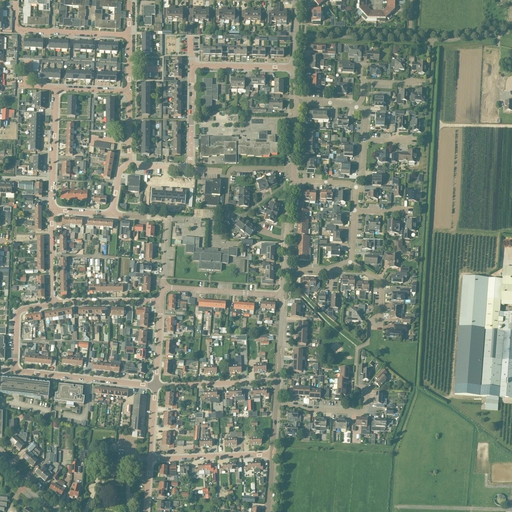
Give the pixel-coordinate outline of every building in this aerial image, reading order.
[(24,0),(24,11),(30,11),(31,5),(37,5),(36,0),(24,0)] [(43,5),(42,12),(49,12),(49,0),(36,0),(37,5),(43,5)] [(59,0),(59,13),(66,13),(66,6),(73,7),(72,0),(59,0)] [(78,7),(78,14),(85,14),(85,1),(74,0),(72,0),(73,7),(78,7)] [(102,8),(108,8),(109,2),(96,1),(95,14),(102,15),(102,8)] [(360,17),(361,16),(368,9),(366,7),(366,1),(359,1),(359,10),(358,11),(357,11),(357,12),(357,13),(360,17)] [(114,9),(114,15),(121,16),(121,2),(109,2),(108,8),(114,9)] [(399,7),(399,2),(395,2),(387,2),(387,7),(385,10),(390,15),(394,11),(394,6),(399,7)] [(155,15),(155,6),(150,6),(149,7),(143,7),(143,18),(142,18),(142,19),(143,19),(143,26),(151,26),(151,18),(151,15),(155,15)] [(164,9),(163,16),(167,16),(167,20),(167,23),(172,23),(172,20),(172,7),(169,7),(169,11),(167,11),(167,9),(164,9)] [(177,11),(177,20),(182,20),(182,22),(185,22),(185,16),(182,16),(182,7),(179,7),(179,11),(177,11)] [(193,20),(198,21),(198,8),(195,7),(195,12),(193,12),(193,10),(190,10),(190,16),(189,16),(188,23),(193,23),(193,20)] [(311,16),(324,17),(320,17),(320,11),(319,11),(319,8),(318,8),(312,7),(312,11),(311,11),(311,16)] [(205,12),(203,12),(203,21),(208,21),(208,23),(211,23),(212,17),(212,11),(208,10),(208,8),(206,8),(205,12)] [(216,10),(216,17),(219,17),(219,20),(219,21),(219,23),(219,24),(224,24),(224,21),(224,8),(221,8),(221,12),(219,12),(219,11),(216,10)] [(229,12),(229,21),(234,22),(234,24),(239,24),(239,9),(231,8),(231,12),(229,12)] [(250,22),(250,9),(247,9),(247,13),(245,13),(245,11),(242,11),(242,18),(245,18),(245,22),(250,22)] [(257,13),(255,13),(255,22),(260,22),(260,24),(263,24),(263,18),(264,18),(264,13),(260,13),(260,9),(257,9),(257,13)] [(268,12),(268,25),(271,25),(271,22),(276,22),(276,10),(273,9),(273,14),(271,13),(271,12),(268,12)] [(368,9),(361,16),(365,21),(367,19),(376,19),(376,12),(370,12),(368,9)] [(392,17),(390,15),(385,10),(382,12),(376,12),(376,19),(376,21),(379,21),(380,19),(385,19),(387,18),(389,20),(392,17)] [(23,25),(36,25),(36,19),(30,18),(30,11),(24,11),(23,25)] [(36,19),(36,25),(48,26),(49,12),(42,12),(42,19),(36,19)] [(59,26),(72,27),(72,20),(66,20),(66,13),(59,13),(59,26)] [(158,32),(158,33),(162,33),(162,32),(162,24),(162,13),(159,13),(159,16),(160,17),(160,20),(161,24),(154,24),(154,32),(158,32)] [(72,20),(72,27),(84,28),(85,14),(78,14),(78,20),(72,20)] [(101,22),(102,15),(95,14),(94,28),(107,29),(108,22),(101,22)] [(114,22),(108,22),(107,29),(120,29),(121,16),(114,15),(114,22)] [(324,19),(324,17),(311,16),(311,22),(312,22),(312,25),(318,26),(318,25),(320,25),(320,21),(322,21),(323,21),(323,20),(324,20),(324,19)] [(209,55),(209,49),(203,48),(203,45),(200,45),(199,51),(203,52),(203,55),(206,55),(206,56),(209,57),(209,55)] [(222,52),(225,53),(225,45),(222,45),(222,49),(216,49),(215,56),(218,56),(218,57),(221,57),(221,56),(222,56),(222,52)] [(225,45),(225,53),(227,53),(227,56),(230,56),(230,57),(234,57),(234,56),(234,47),(229,47),(229,45),(225,45)] [(249,47),(246,47),(246,49),(240,49),(240,56),(243,56),(243,57),(246,57),(246,56),(246,53),(249,53),(249,47)] [(255,57),(255,56),(258,56),(259,48),(256,48),(256,50),(252,49),(252,47),(249,47),(249,53),(252,53),(252,56),(252,57),(255,57)] [(259,48),(258,56),(261,56),(261,58),(265,58),(265,57),(265,53),(268,53),(268,47),(265,47),(265,50),(261,50),(261,48),(259,48)] [(268,47),(268,53),(271,53),(270,57),(271,57),(271,58),(274,58),(274,57),(277,57),(277,50),(271,50),(271,47),(268,47)] [(354,57),(361,57),(361,47),(357,47),(357,48),(350,47),(349,57),(354,57)] [(378,61),(379,53),(367,52),(367,60),(378,61)] [(314,57),(310,57),(310,63),(324,64),(324,61),(320,61),(320,57),(320,54),(314,54),(314,57)] [(419,74),(420,75),(424,75),(424,74),(425,74),(426,64),(419,63),(419,64),(414,64),(414,59),(409,58),(408,66),(412,66),(412,71),(418,71),(418,74),(419,74)] [(404,71),(404,62),(399,62),(399,61),(395,61),(394,71),(398,72),(398,71),(404,71)] [(346,62),(339,62),(339,68),(342,69),(342,73),(353,73),(354,66),(346,66),(346,62)] [(324,64),(310,63),(310,70),(313,70),(313,73),(315,73),(319,73),(319,70),(319,67),(324,67),(324,64)] [(386,71),(386,65),(379,65),(379,68),(370,67),(370,75),(380,76),(381,71),(386,71)] [(311,76),(311,82),(325,83),(329,83),(330,80),(325,80),(321,79),(321,76),(321,73),(319,73),(315,73),(315,76),(311,76)] [(249,83),(248,87),(248,92),(252,92),(252,89),(253,89),(253,86),(258,86),(258,78),(251,77),(251,83),(249,83)] [(258,78),(258,86),(262,86),(262,89),(267,89),(267,83),(267,78),(258,78)] [(346,86),(340,85),(340,79),(334,78),(333,87),(337,87),(337,94),(346,95),(346,86)] [(217,101),(218,86),(212,86),(212,80),(202,80),(202,89),(206,89),(206,97),(203,97),(202,107),(211,107),(211,101),(217,101)] [(229,90),(237,90),(237,80),(231,80),(231,87),(226,87),(226,96),(229,96),(229,90)] [(248,95),(248,92),(248,87),(244,87),(244,81),(237,80),(237,90),(245,91),(245,96),(248,96),(248,95)] [(170,82),(170,85),(174,85),(174,88),(171,88),(171,91),(174,91),(181,91),(181,88),(182,88),(182,85),(181,85),(177,85),(177,82),(176,82),(175,82),(170,82)] [(325,83),(311,82),(311,88),(314,89),(314,91),(320,91),(320,89),(320,86),(325,86),(325,83)] [(411,102),(415,102),(415,103),(416,103),(417,104),(418,104),(419,104),(420,103),(420,102),(424,103),(425,90),(418,90),(418,93),(417,94),(411,94),(411,102)] [(397,98),(397,105),(400,105),(403,105),(403,101),(407,101),(407,91),(401,91),(401,95),(401,98),(397,98)] [(383,102),(386,102),(386,97),(390,97),(390,93),(382,93),(382,97),(375,96),(374,102),(383,102)] [(36,102),(33,101),(33,105),(36,105),(36,107),(35,109),(45,110),(46,102),(36,102)] [(266,109),(266,113),(269,114),(269,110),(282,110),(282,102),(269,101),(269,106),(265,106),(265,109),(266,109)] [(386,108),(385,108),(386,105),(383,105),(383,102),(374,102),(374,107),(380,108),(380,112),(381,112),(386,112),(386,108)] [(2,118),(11,118),(14,119),(14,111),(2,110),(2,118)] [(386,112),(381,112),(381,116),(376,116),(375,121),(384,122),(384,119),(387,119),(387,116),(388,116),(388,112),(386,112)] [(395,122),(395,123),(398,123),(398,129),(405,130),(406,119),(401,119),(401,117),(395,116),(395,122)] [(342,128),(343,117),(339,117),(339,118),(337,118),(337,125),(333,125),(333,132),(337,132),(337,130),(339,130),(339,128),(342,128)] [(347,118),(343,117),(342,128),(345,128),(345,131),(348,131),(348,132),(351,132),(351,126),(348,126),(348,119),(347,119),(347,118)] [(410,124),(413,124),(412,131),(416,131),(416,133),(421,133),(421,130),(420,129),(420,122),(415,121),(415,118),(410,118),(410,124)] [(384,122),(375,121),(375,127),(381,127),(381,130),(386,130),(386,124),(384,124),(384,122)] [(201,137),(201,158),(209,158),(209,157),(216,157),(216,156),(224,156),(224,164),(236,164),(238,164),(238,156),(246,156),(246,157),(253,157),(253,158),(262,158),(262,157),(269,157),(269,154),(277,154),(277,144),(275,144),(275,136),(267,136),(267,133),(259,133),(259,141),(255,141),(255,142),(247,142),(247,141),(238,141),(238,138),(227,138),(227,137),(215,137),(215,138),(209,138),(209,137),(201,137)] [(338,142),(337,146),(344,146),(344,152),(353,152),(353,147),(348,146),(347,146),(347,143),(338,142)] [(4,158),(7,158),(12,158),(12,156),(4,155),(4,151),(0,150),(0,157),(4,158)] [(376,152),(376,158),(378,159),(378,161),(379,162),(381,162),(381,163),(389,163),(389,159),(391,159),(391,162),(396,162),(396,154),(391,154),(389,154),(389,151),(381,151),(381,152),(376,152)] [(407,163),(415,163),(416,151),(408,151),(408,154),(399,153),(399,161),(407,162),(407,163)] [(338,160),(347,161),(347,157),(352,158),(353,152),(344,152),(344,154),(342,154),(340,155),(340,157),(338,157),(338,160)] [(105,166),(112,167),(113,161),(99,159),(98,162),(106,163),(105,166)] [(336,160),(336,164),(341,164),(341,169),(350,170),(350,165),(347,164),(344,164),(344,161),(338,160),(336,160)] [(341,169),(338,169),(338,179),(344,179),(344,175),(349,175),(350,170),(341,169)] [(101,172),(97,171),(96,174),(101,175),(104,175),(103,179),(110,180),(111,173),(104,172),(101,172)] [(372,175),(372,181),(381,181),(381,176),(384,176),(385,172),(379,172),(379,176),(372,175)] [(128,193),(139,193),(140,177),(128,176),(127,187),(128,187),(128,193)] [(273,177),(268,179),(271,188),(276,185),(273,177)] [(268,179),(267,178),(262,180),(262,181),(265,189),(265,190),(271,188),(268,179)] [(402,188),(397,187),(398,180),(395,180),(395,179),(392,179),(392,182),(392,185),(392,186),(395,186),(395,187),(394,197),(401,198),(402,188)] [(220,186),(220,183),(215,183),(215,181),(213,181),(213,182),(205,181),(204,206),(218,207),(219,190),(220,190),(220,186)] [(265,189),(262,181),(256,183),(260,192),(265,189)] [(33,183),(18,182),(18,189),(25,189),(25,191),(27,191),(28,191),(32,191),(33,185),(33,183)] [(378,200),(378,193),(380,194),(381,191),(372,190),(372,193),(368,193),(368,197),(367,197),(367,200),(371,200),(372,200),(378,200)] [(410,193),(411,190),(405,190),(405,199),(408,199),(408,202),(417,202),(417,200),(420,200),(420,194),(417,194),(417,193),(410,193)] [(338,192),(338,199),(334,198),(334,205),(340,205),(340,203),(346,203),(347,193),(338,192)] [(279,207),(270,204),(268,210),(277,212),(279,207)] [(275,218),(276,218),(278,213),(277,212),(268,210),(268,209),(267,212),(265,212),(264,214),(266,215),(267,215),(275,218)] [(332,214),(331,220),(334,220),(343,221),(343,215),(340,215),(339,215),(339,212),(336,212),(333,212),(332,212),(332,214)] [(275,218),(267,215),(265,221),(274,224),(275,218)] [(62,225),(62,228),(72,228),(72,233),(74,234),(75,229),(75,226),(75,219),(62,218),(62,225)] [(241,219),(235,226),(240,230),(246,223),(241,219)] [(327,228),(336,229),(336,226),(343,226),(343,221),(334,220),(334,223),(330,223),(330,225),(327,225),(327,228)] [(374,220),(371,220),(370,220),(369,220),(368,228),(365,227),(365,234),(369,234),(369,230),(374,231),(374,220)] [(378,220),(374,220),(374,231),(379,231),(379,234),(382,234),(382,228),(379,228),(380,221),(378,221),(378,220)] [(410,231),(415,232),(415,221),(408,221),(407,231),(404,231),(404,239),(410,240),(410,231)] [(240,230),(240,231),(244,234),(245,234),(250,226),(251,226),(246,222),(246,223),(240,230)] [(399,224),(392,223),(392,222),(388,222),(387,234),(398,234),(398,236),(402,236),(402,229),(399,229),(399,224)] [(120,232),(119,235),(123,236),(123,235),(127,235),(128,233),(129,233),(129,229),(129,223),(122,223),(121,228),(120,228),(120,232)] [(250,226),(245,234),(249,237),(255,230),(250,226)] [(333,235),(333,237),(342,238),(342,232),(335,232),(336,229),(327,228),(326,232),(331,232),(330,235),(333,235)] [(221,251),(220,253),(217,253),(218,250),(205,249),(205,252),(202,252),(202,249),(198,249),(199,239),(183,238),(182,246),(186,246),(185,254),(193,254),(193,262),(199,262),(199,270),(221,272),(221,264),(228,264),(228,257),(236,257),(237,249),(229,249),(229,251),(221,251)] [(371,247),(374,247),(374,241),(366,240),(366,243),(362,243),(362,250),(371,250),(371,247)] [(261,255),(266,256),(274,256),(275,250),(275,249),(275,245),(261,244),(262,244),(261,255)] [(326,248),(326,252),(328,252),(331,252),(330,257),(331,257),(331,259),(335,259),(335,257),(339,257),(339,249),(336,249),(333,249),(333,246),(326,246),(326,248)] [(365,256),(365,264),(377,265),(377,257),(382,257),(382,254),(375,253),(375,256),(374,256),(369,256),(365,256)] [(399,256),(391,255),(391,254),(385,254),(384,261),(389,261),(389,268),(398,268),(399,256)] [(274,256),(266,256),(266,260),(263,260),(263,265),(269,265),(269,262),(274,263),(274,262),(274,256)] [(130,261),(129,267),(134,267),(133,274),(135,274),(139,274),(139,271),(151,272),(151,266),(143,265),(143,266),(140,265),(135,265),(135,262),(130,261)] [(269,268),(269,265),(263,265),(262,270),(265,270),(265,275),(274,275),(274,268),(269,268)] [(501,306),(506,306),(511,306),(511,271),(504,271),(503,287),(502,302),(501,306)] [(391,276),(391,283),(402,284),(403,280),(406,280),(406,277),(407,273),(400,273),(400,276),(396,276),(391,276)] [(274,275),(265,275),(265,279),(262,279),(262,284),(268,284),(268,281),(273,282),(274,275)] [(511,313),(506,313),(500,313),(501,300),(502,280),(489,279),(463,277),(459,329),(455,395),(480,397),(500,398),(511,399),(511,313)] [(303,279),(300,279),(300,285),(303,285),(302,288),(306,288),(305,292),(303,293),(308,298),(308,294),(308,292),(310,279),(303,278),(303,279)] [(310,279),(308,292),(311,293),(312,293),(316,293),(318,290),(318,289),(319,289),(319,283),(316,283),(316,279),(310,279)] [(404,301),(404,294),(409,294),(409,290),(399,289),(399,293),(392,292),(392,301),(404,301)] [(319,294),(318,303),(321,304),(321,307),(324,307),(325,307),(328,307),(328,302),(328,301),(325,301),(325,295),(325,294),(319,294)] [(328,308),(328,312),(332,313),(333,313),(333,309),(338,309),(339,296),(331,296),(331,303),(331,309),(328,308)] [(231,307),(230,313),(233,313),(233,310),(240,311),(241,304),(234,304),(234,307),(231,307)] [(390,310),(390,313),(400,314),(401,310),(404,310),(404,306),(398,305),(397,308),(390,308),(390,310)] [(346,320),(346,321),(347,322),(347,323),(348,323),(349,323),(350,323),(351,323),(352,322),(352,321),(352,318),(357,319),(357,321),(361,322),(362,312),(364,312),(365,306),(358,306),(358,309),(350,309),(350,312),(349,312),(348,318),(347,318),(347,319),(346,319),(346,320)] [(136,309),(136,315),(140,315),(140,321),(147,322),(148,316),(148,309),(143,309),(136,309)] [(52,319),(51,312),(44,313),(45,320),(49,319),(49,322),(50,322),(52,322),(52,319)] [(303,318),(303,313),(291,312),(291,318),(299,318),(300,318),(300,321),(310,322),(311,319),(303,318)] [(32,328),(32,338),(35,338),(35,328),(33,315),(26,316),(27,323),(30,322),(31,326),(32,326),(32,328)] [(387,329),(386,338),(402,338),(403,331),(406,332),(407,326),(403,325),(394,325),(394,330),(387,329)] [(32,338),(32,328),(24,328),(23,340),(32,340),(32,338)] [(369,350),(375,342),(373,340),(366,348),(369,350)] [(145,360),(145,352),(137,351),(137,360),(139,360),(139,361),(142,361),(142,360),(145,360)] [(110,366),(106,365),(106,372),(112,372),(114,356),(113,360),(111,359),(110,366)] [(144,374),(144,366),(138,366),(138,369),(135,369),(134,366),(133,365),(133,364),(126,364),(126,365),(124,365),(123,371),(125,372),(125,374),(128,374),(138,375),(138,374),(144,374)] [(360,365),(359,375),(362,375),(362,381),(369,381),(369,374),(371,374),(371,371),(364,370),(364,366),(360,365)] [(387,374),(382,370),(374,378),(376,381),(374,383),(379,388),(387,380),(384,377),(387,374)] [(0,436),(2,438),(3,412),(0,411),(0,393),(15,396),(18,396),(33,398),(33,399),(41,400),(41,399),(48,399),(50,384),(43,384),(43,383),(35,382),(34,383),(17,381),(16,381),(0,378),(0,436)] [(73,387),(59,385),(58,395),(55,395),(54,402),(66,403),(66,407),(73,408),(74,404),(84,405),(84,398),(82,397),(83,388),(75,387),(75,390),(73,389),(73,387)] [(260,396),(260,390),(253,390),(253,394),(251,394),(251,398),(253,398),(253,400),(260,399),(260,396)] [(347,391),(337,390),(337,396),(335,395),(335,399),(342,400),(342,396),(345,396),(345,393),(347,393),(347,391)] [(241,391),(235,391),(235,397),(235,401),(244,401),(244,392),(241,392),(241,391)] [(374,393),(374,399),(382,400),(383,397),(385,397),(385,391),(379,391),(379,394),(374,393)] [(217,392),(210,392),(210,398),(211,401),(216,401),(216,403),(220,403),(219,395),(217,395),(217,392)] [(134,397),(131,431),(137,432),(137,438),(143,439),(144,432),(142,432),(144,410),(143,410),(144,398),(134,397)] [(382,400),(374,399),(373,405),(376,405),(376,408),(384,408),(384,405),(386,405),(386,400),(382,400)] [(499,402),(486,401),(485,410),(498,411),(499,402)] [(287,419),(294,420),(294,423),(300,423),(301,417),(299,415),(297,415),(298,412),(291,412),(286,411),(286,415),(287,415),(287,419)] [(312,424),(312,430),(315,430),(316,431),(320,432),(321,419),(315,418),(315,424),(312,424)] [(356,427),(361,427),(362,419),(356,418),(356,426),(353,425),(352,431),(355,432),(356,427)] [(326,419),(321,419),(320,432),(324,432),(325,431),(328,431),(329,425),(326,425),(326,419)] [(341,429),(341,420),(336,419),(335,425),(332,425),(332,431),(335,431),(336,429),(341,429)] [(361,427),(361,430),(367,431),(366,432),(369,432),(370,426),(367,426),(367,419),(362,419),(361,427)] [(371,431),(380,432),(380,420),(375,419),(375,423),(372,423),(371,427),(371,431)] [(171,421),(164,420),(163,427),(171,427),(171,429),(175,429),(175,425),(174,425),(174,423),(171,423),(171,421)] [(347,420),(341,420),(341,429),(341,432),(345,433),(346,432),(349,432),(349,426),(346,426),(347,420)] [(380,420),(380,432),(382,432),(383,432),(384,431),(384,430),(385,430),(385,429),(386,428),(389,428),(389,425),(389,421),(386,421),(386,420),(380,420)] [(287,427),(286,435),(292,436),(292,434),(296,434),(296,436),(297,436),(297,430),(300,431),(300,428),(300,424),(292,424),(292,427),(289,427),(287,427)] [(24,437),(24,436),(21,433),(20,434),(16,439),(14,437),(10,442),(15,447),(24,437)] [(230,437),(230,446),(237,446),(236,440),(234,440),(234,437),(242,437),(242,433),(230,433),(230,437)] [(24,436),(24,437),(15,447),(20,451),(24,446),(22,444),(23,442),(26,442),(26,439),(26,436),(24,436)] [(169,444),(170,440),(162,440),(162,446),(169,447),(169,448),(174,448),(174,444),(169,444)] [(32,443),(27,449),(29,451),(31,452),(36,447),(32,443)] [(32,453),(31,452),(29,451),(25,456),(25,455),(23,457),(23,458),(28,463),(33,458),(34,456),(32,453)] [(122,469),(123,454),(107,452),(105,468),(122,469)] [(38,462),(33,458),(28,463),(31,465),(30,466),(32,467),(33,467),(38,462)] [(40,468),(35,474),(40,478),(45,472),(47,471),(47,470),(48,469),(43,465),(40,468)] [(195,469),(192,469),(192,478),(195,478),(195,475),(196,475),(204,475),(204,471),(204,465),(198,465),(198,469),(195,469)] [(177,473),(177,476),(177,482),(179,482),(181,482),(181,477),(187,477),(187,475),(187,473),(189,473),(188,466),(180,466),(180,467),(180,473),(179,473),(177,473)] [(45,472),(40,478),(45,482),(50,477),(48,474),(50,472),(53,469),(50,467),(48,469),(47,470),(47,471),(45,472)] [(167,467),(160,467),(160,476),(166,477),(167,478),(169,478),(170,477),(176,477),(176,467),(169,467),(169,469),(167,468),(167,467)] [(52,479),(57,482),(62,473),(58,471),(52,479)] [(58,487),(60,485),(62,482),(59,480),(57,483),(56,486),(53,484),(49,490),(55,493),(58,487)] [(62,482),(60,485),(58,487),(55,493),(61,497),(64,491),(62,489),(63,487),(65,484),(62,482)] [(71,489),(69,497),(73,498),(73,497),(78,498),(79,492),(80,487),(74,485),(74,489),(74,490),(71,489)] [(494,499),(494,501),(494,502),(494,503),(495,503),(495,504),(496,505),(497,506),(498,506),(499,506),(500,506),(501,506),(502,506),(503,506),(504,505),(504,504),(505,503),(506,502),(506,501),(506,499),(505,499),(505,498),(504,497),(504,496),(503,495),(502,495),(501,495),(500,495),(499,495),(498,495),(497,495),(496,496),(495,497),(495,498),(494,499)] [(158,503),(157,511),(158,511),(157,511),(169,511),(170,504),(158,503)]
